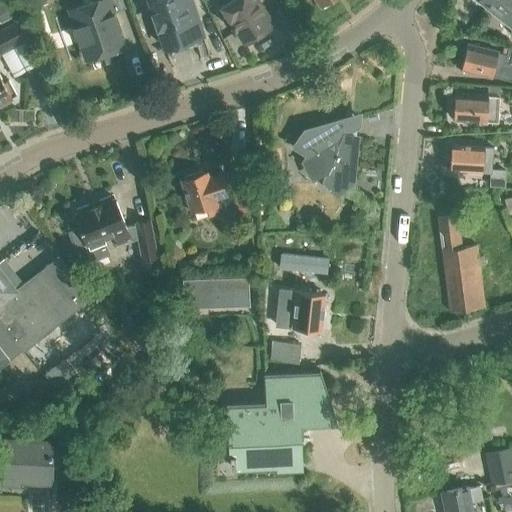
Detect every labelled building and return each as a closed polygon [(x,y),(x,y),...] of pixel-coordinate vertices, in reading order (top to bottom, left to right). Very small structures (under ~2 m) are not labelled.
[(21,13),(14,0),(7,0),(0,4),(0,23),(0,24),(21,13)] [(44,0),(26,0),(30,9),(46,3),(44,0)] [(83,58),(126,44),(109,0),(92,0),(65,10),(83,58)] [(191,23),(198,21),(190,0),(149,0),(165,49),(196,39),(191,23)] [(256,0),(228,0),(220,6),(245,41),(272,22),(256,0)] [(511,0),(477,0),(477,1),(511,26),(511,0)] [(0,31),(0,53),(28,38),(18,21),(0,31)] [(511,72),(511,48),(507,48),(505,55),(497,53),(497,51),(467,44),(461,69),(491,77),(491,76),(510,81),(511,72)] [(0,104),(15,96),(7,81),(2,84),(0,79),(0,104)] [(499,97),(455,94),(454,119),(497,122),(499,97)] [(336,193),(351,178),(355,137),(354,137),(354,135),(343,134),(346,128),(355,125),(352,117),(305,131),(295,145),(296,146),(296,147),(309,155),(304,162),(306,163),(304,163),(311,176),(312,175),(313,176),(326,169),(323,179),(324,180),(323,181),(334,193),(335,192),(336,193)] [(452,144),(450,171),(490,174),(489,186),(504,186),(504,170),(491,170),(493,147),(452,144)] [(220,216),(215,201),(229,197),(222,175),(208,180),(207,174),(181,182),(190,214),(206,209),(209,219),(220,216)] [(238,213),(255,208),(249,187),(232,192),(238,213)] [(135,226),(136,228),(126,230),(114,202),(116,202),(115,200),(111,202),(109,199),(99,203),(100,206),(88,211),(87,208),(76,212),(78,215),(73,217),(80,232),(70,236),(81,262),(85,264),(106,256),(102,246),(106,245),(104,240),(112,236),(116,248),(131,243),(130,242),(138,240),(144,270),(158,267),(149,224),(135,226)] [(435,211),(449,312),(483,307),(475,245),(460,247),(456,213),(450,214),(450,209),(435,211)] [(0,323),(21,350),(23,352),(48,333),(47,332),(90,298),(58,256),(15,290),(0,271),(0,323)] [(178,274),(168,274),(168,289),(178,289),(178,274)] [(248,278),(182,279),(183,306),(249,304),(248,278)] [(274,328),(319,333),(323,297),(279,292),(274,328)] [(0,368),(21,350),(0,323),(0,368)] [(270,364),(297,366),(299,347),(272,344),(270,364)] [(227,421),(222,421),(224,455),(229,455),(230,466),(233,466),(235,466),(235,463),(295,460),(296,462),(298,462),(296,422),(335,420),(330,403),(321,375),(266,378),(266,379),(272,379),(273,405),(232,407),(230,407),(231,420),(227,421)] [(51,476),(59,476),(61,444),(0,442),(0,443),(0,483),(17,484),(18,481),(50,482),(51,476)] [(511,480),(511,462),(509,449),(486,454),(491,485),(511,480)] [(445,511),(472,511),(471,502),(482,500),(479,487),(469,489),(469,486),(441,492),(445,511)]
